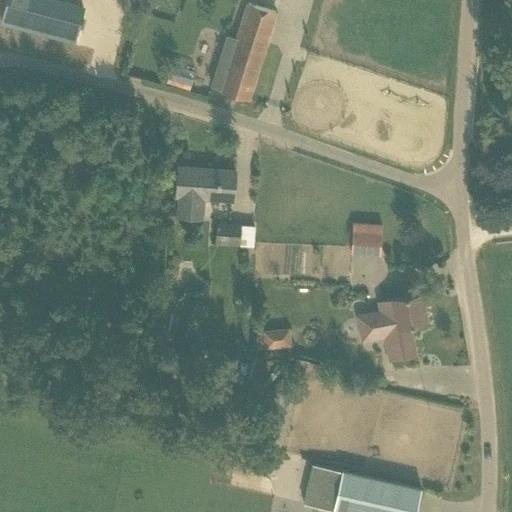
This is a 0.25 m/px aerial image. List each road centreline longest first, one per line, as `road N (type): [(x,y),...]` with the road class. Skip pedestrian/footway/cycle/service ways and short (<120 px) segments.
road 1 (unclassified): [(0,64),(16,61),(195,109),(457,192)]
road 2 (unclassified): [(487,511),(484,383),(457,192)]
road 3 (unclassified): [(457,192),(471,0)]
